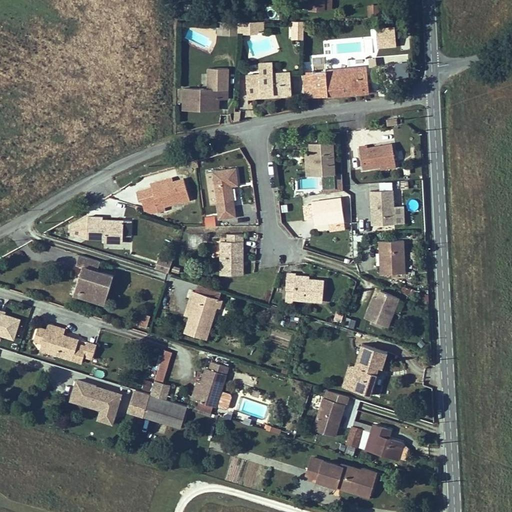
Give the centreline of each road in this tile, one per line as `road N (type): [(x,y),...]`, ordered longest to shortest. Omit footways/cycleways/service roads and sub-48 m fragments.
road 1 (tertiary): [(432,96),(453,511)]
road 2 (residential): [(432,96),(249,121)]
road 3 (unclassified): [(16,217),(176,138)]
road 4 (residential): [(0,288),(164,338)]
road 5 (residential): [(162,272),(36,231),(16,217)]
road 6 (residential): [(249,121),(269,261)]
road 7 (unknown): [(338,107),(359,232)]
